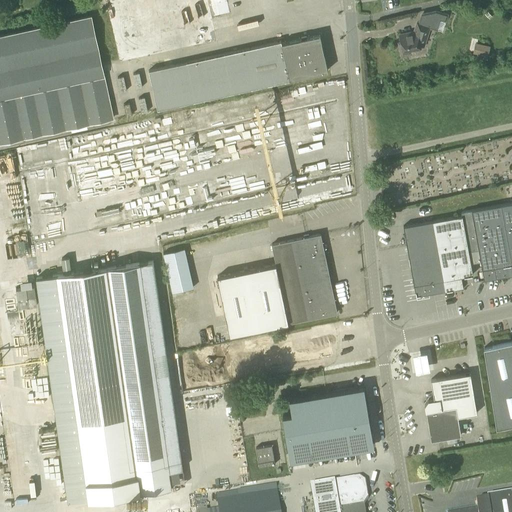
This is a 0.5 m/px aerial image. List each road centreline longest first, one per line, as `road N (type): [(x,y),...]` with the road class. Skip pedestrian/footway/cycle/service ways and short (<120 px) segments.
road 1 (tertiary): [(380,342),(348,0)]
road 2 (tertiary): [(407,511),(380,342)]
road 3 (unclassified): [(380,342),(511,312)]
